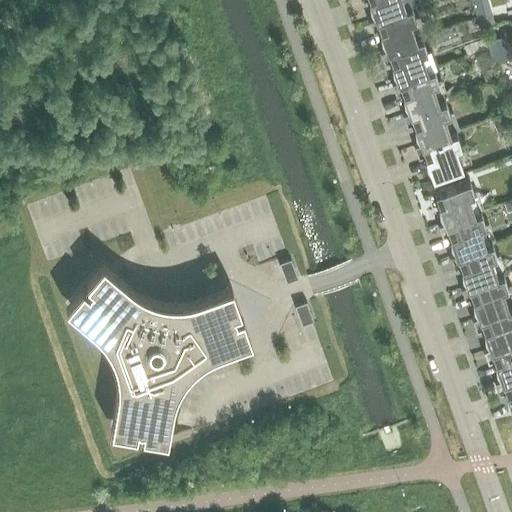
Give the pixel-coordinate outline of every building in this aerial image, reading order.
[(368,0),(375,18),(405,7),(405,6),(402,0),(368,0)] [(386,49),(416,38),(409,19),(415,17),(410,5),(410,4),(405,6),(405,7),(375,18),(379,29),(386,49)] [(491,13),(478,16),(481,27),(494,23),(491,13)] [(427,70),(427,69),(421,51),(426,49),(422,36),(421,36),(416,38),(386,49),(390,61),(397,80),(398,81),(427,70)] [(506,46),(490,51),(493,62),(510,57),(506,46)] [(494,66),(487,69),(484,74),(487,82),(498,78),(494,66)] [(427,70),(398,81),(402,92),(409,112),(439,101),(438,100),(432,82),(437,80),(433,68),(433,67),(427,69),(427,70)] [(439,101),(409,112),(413,124),(420,143),(450,133),(450,132),(443,113),(449,111),(444,99),(444,98),(438,100),(439,101)] [(511,122),(509,114),(492,120),(497,133),(511,127),(511,122)] [(424,155),(432,175),(462,165),(454,145),(460,143),(456,131),(455,130),(450,132),(450,133),(420,143),(424,155)] [(468,178),(433,191),(437,203),(444,223),(474,212),(474,211),(467,193),(473,191),(468,178)] [(444,223),(448,234),(455,254),(456,254),(486,243),(485,243),(479,224),(484,222),(480,210),(480,209),(474,211),(474,212),(444,223)] [(486,243),(456,254),(460,266),(467,285),(467,286),(497,275),(497,274),(490,256),(496,254),(491,241),(485,243),(486,243)] [(286,281),(297,277),(290,258),(279,262),(286,281)] [(215,350),(225,347),(250,338),(231,284),(198,296),(191,298),(184,299),(181,300),(176,300),(171,300),(169,300),(161,299),(159,298),(154,297),(151,296),(147,294),(140,291),(136,289),(133,287),(129,284),(102,261),(65,304),(93,328),(96,332),(98,334),(100,335),(103,339),(106,344),(107,346),(109,350),(111,355),(112,357),(113,359),(115,364),(116,369),(116,372),(116,377),(117,382),(117,384),(116,389),(116,394),(110,428),(166,438),(172,404),(172,402),(173,397),(175,392),(176,390),(178,385),(180,381),(183,377),(186,373),(191,367),(194,363),(200,359),(202,357),(206,355),(211,352),(215,350)] [(502,272),(497,274),(497,275),(467,286),(471,297),(478,317),(508,306),(508,305),(501,287),(507,285),(502,273),(502,272)] [(313,320),(306,301),(306,300),(294,305),(301,324),(313,320)] [(511,303),(508,305),(508,306),(478,317),(482,329),(489,348),(511,340),(511,303)] [(494,360),(501,379),(501,380),(511,375),(511,340),(489,348),(494,360)] [(511,375),(501,380),(505,391),(511,411),(511,375)]
